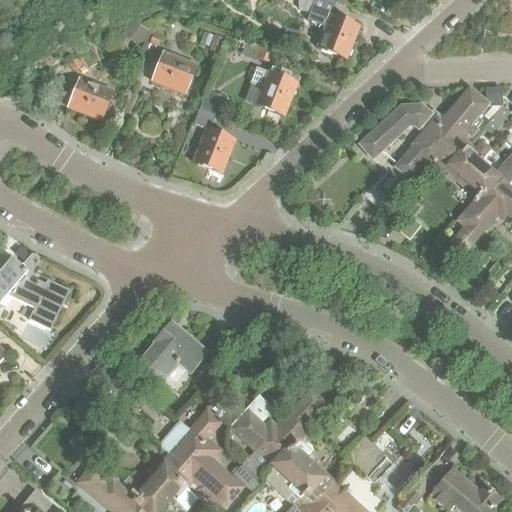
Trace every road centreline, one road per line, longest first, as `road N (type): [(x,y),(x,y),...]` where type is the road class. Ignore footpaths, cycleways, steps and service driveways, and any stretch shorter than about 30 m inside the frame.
road 1 (residential): [(157,272),(310,319),(378,350),(511,460)]
road 2 (residential): [(511,361),(458,319),(352,258),(221,227)]
road 3 (residential): [(221,227),(87,178),(23,133),(0,130)]
road 4 (residential): [(157,272),(0,449)]
road 5 (residential): [(399,73),(221,227)]
road 6 (residential): [(0,198),(122,267),(157,272)]
